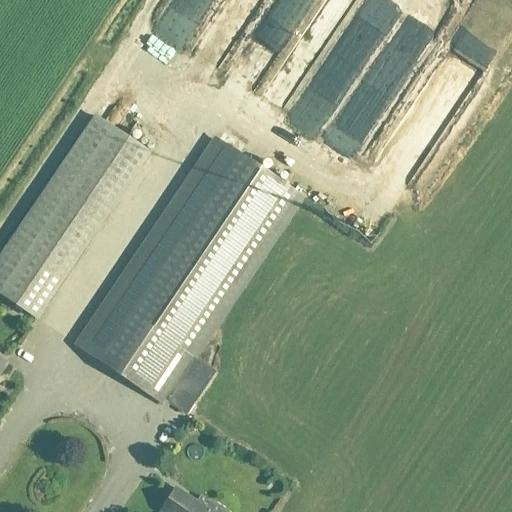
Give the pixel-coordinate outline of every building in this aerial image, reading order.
[(511,0),(491,0),(511,13),(511,0)] [(221,25),(197,73),(211,80),(235,32),(221,25)] [(149,153),(96,117),(0,258),(0,293),(37,319),(149,153)] [(79,347),(100,361),(167,406),(169,403),(186,415),(215,372),(192,357),(300,196),(218,141),(79,347)] [(348,188),(336,199),(351,215),(363,204),(348,188)] [(203,511),(206,509),(176,489),(161,510),(163,511),(203,511)]
